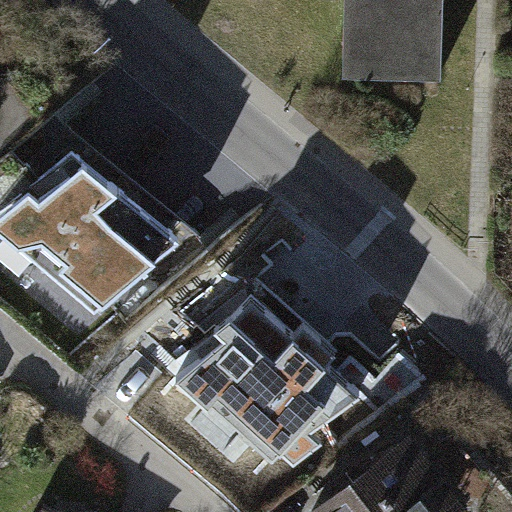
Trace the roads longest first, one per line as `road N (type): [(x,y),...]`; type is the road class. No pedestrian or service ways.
road 1 (residential): [(95,0),(511,363)]
road 2 (residential): [(210,511),(0,338)]
